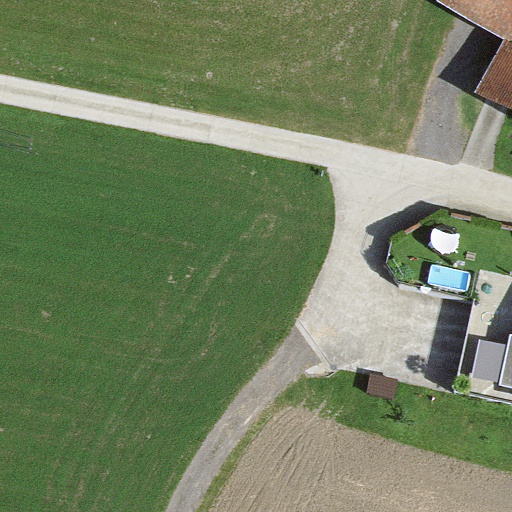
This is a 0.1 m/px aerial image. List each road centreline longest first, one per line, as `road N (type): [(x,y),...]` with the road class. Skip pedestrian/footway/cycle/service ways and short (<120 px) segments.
road 1 (track): [(0,96),(511,206)]
road 2 (track): [(425,184),(312,318),(211,463),(188,511)]
